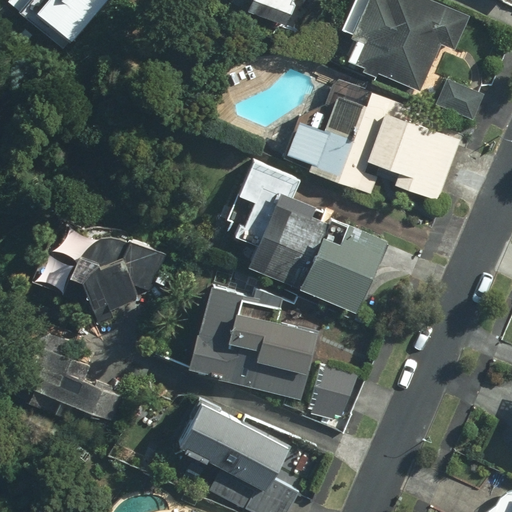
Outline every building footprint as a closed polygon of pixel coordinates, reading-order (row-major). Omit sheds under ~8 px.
[(105,0),(22,0),(67,41),(105,0)] [(235,0),(284,20),(291,0),(235,0)] [(371,0),(349,50),(423,85),(444,39),(456,45),(473,8),(454,0),(371,0)] [(489,91),(450,73),(438,100),(476,118),(489,91)] [(345,90),(331,124),(308,115),(295,148),(318,157),(315,163),(374,186),(386,155),(393,158),(387,172),(442,193),(466,133),(409,110),(414,99),(377,85),(371,100),(345,90)] [(288,185),(254,255),(301,277),(331,217),(316,209),(320,200),(288,185)] [(309,277),(362,301),(394,230),(356,213),(347,232),(332,226),(309,277)] [(100,225),(69,282),(106,313),(146,289),(142,248),(128,227),(100,225)] [(289,295),(220,276),(196,364),(306,394),(326,322),(284,311),(289,295)] [(43,334),(37,347),(32,345),(21,366),(119,413),(129,391),(88,371),(94,358),(76,350),(82,337),(57,324),(50,337),(43,334)] [(185,431),(231,457),(216,484),(264,511),(286,511),(301,486),(277,473),(297,440),(208,390),(185,431)] [(228,511),(199,498),(192,511),(228,511)]
